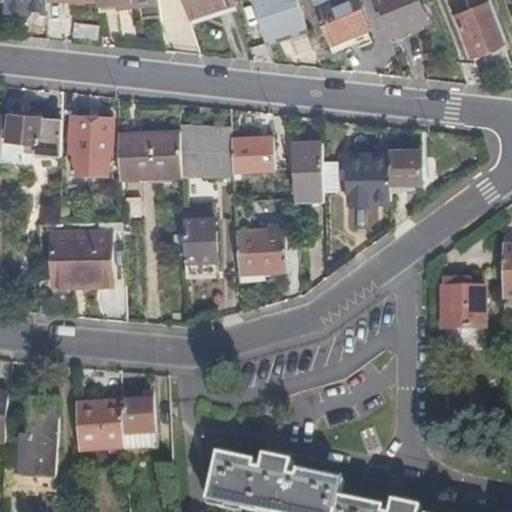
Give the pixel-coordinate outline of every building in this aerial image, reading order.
[(48,0),(5,0),(5,9),(48,10),(48,0)] [(236,5),(234,0),(183,0),(190,19),(236,5)] [(298,0),(254,0),(267,41),(279,37),(306,28),(308,28),(298,0)] [(359,0),(315,0),(314,1),(333,48),(356,39),(353,31),(369,25),(359,0)] [(419,0),(374,0),(387,35),(426,19),(419,0)] [(508,43),(491,0),(469,0),(473,12),(458,18),(473,58),(508,43)] [(238,11),(236,5),(190,19),(192,25),(238,11)] [(306,28),(279,37),(281,42),(308,33),(306,28)] [(62,157),(62,121),(9,115),(7,139),(2,139),(2,161),(25,163),(25,154),(62,157)] [(114,119),(72,117),(70,151),(73,151),(72,173),(107,176),(109,154),(112,154),(114,119)] [(182,175),(182,176),(208,177),(206,129),(180,128),(180,131),(182,175)] [(206,129),(208,177),(234,178),(233,173),(232,140),(231,130),(206,129)] [(118,133),(120,177),(182,175),(180,131),(118,133)] [(274,139),(232,140),(233,173),(276,171),(274,139)] [(295,197),(324,197),(323,142),(291,143),(295,197)] [(389,148),(390,161),(390,186),(422,184),(421,147),(389,148)] [(347,205),(390,205),(390,186),(390,161),(346,162),(347,205)] [(183,205),(186,278),(207,277),(207,271),(212,271),(210,234),(209,204),(183,205)] [(238,275),(272,274),(288,273),(286,231),(236,234),(238,275)] [(111,284),(109,232),(51,234),(53,286),(111,284)] [(238,275),(239,283),(273,282),(272,274),(238,275)] [(486,329),(485,287),(468,287),(468,280),(443,280),(443,329),(486,329)] [(154,399),(122,401),(125,449),(125,451),(158,449),(154,399)] [(60,404),(30,401),(28,424),(33,425),(32,435),(20,434),(17,489),(55,491),(60,404)] [(125,449),(122,401),(76,404),(80,452),(125,449)] [(422,511),(423,511),(396,504),(394,511),(386,511),(340,500),(343,482),(299,472),(297,478),(291,477),(293,463),(265,457),(262,470),(254,469),(255,462),(219,454),(208,501),(257,511),(422,511)]
